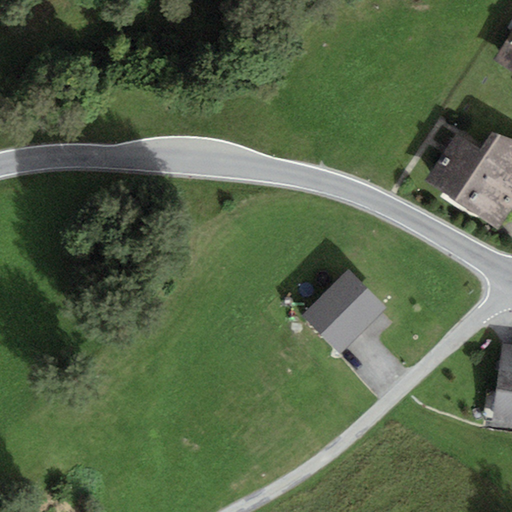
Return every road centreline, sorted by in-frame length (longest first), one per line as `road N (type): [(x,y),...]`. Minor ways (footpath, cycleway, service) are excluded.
road 1 (tertiary): [(0,165),(120,156),(283,173),(361,194),(511,280)]
road 2 (unclassified): [(244,511),(344,449),(511,290)]
